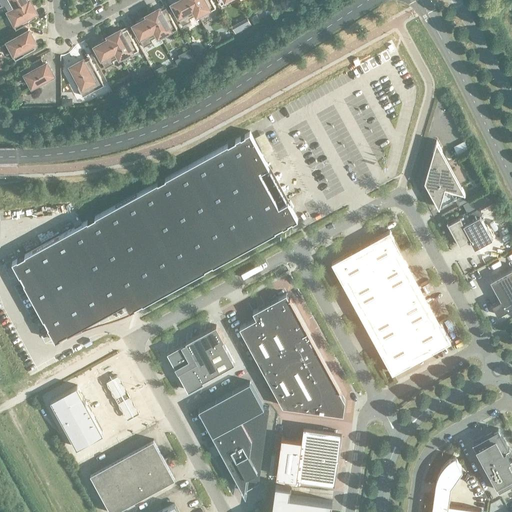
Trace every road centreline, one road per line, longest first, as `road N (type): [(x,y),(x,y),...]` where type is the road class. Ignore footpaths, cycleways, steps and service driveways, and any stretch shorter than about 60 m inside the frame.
road 1 (unclassified): [(223,511),(134,339),(294,250)]
road 2 (unclassified): [(294,250),(398,199),(483,344)]
road 3 (unclassified): [(377,400),(294,250)]
road 4 (unclassified): [(412,511),(428,450),(511,398)]
